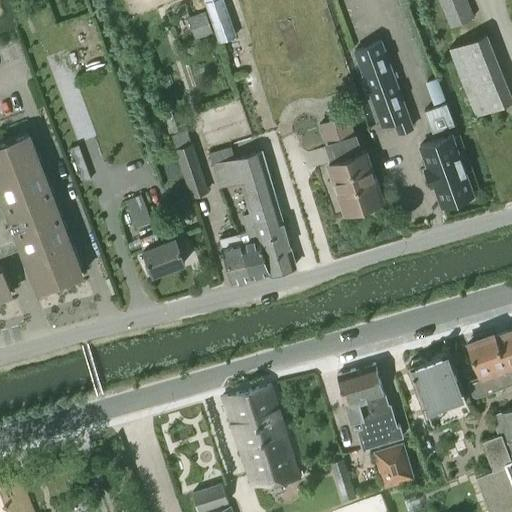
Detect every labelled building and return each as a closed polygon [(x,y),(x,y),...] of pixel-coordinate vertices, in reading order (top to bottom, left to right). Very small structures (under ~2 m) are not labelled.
[(202,0),(217,41),(233,36),(220,0),(202,0)] [(438,0),(450,26),(474,16),(467,0),(438,0)] [(211,32),(204,11),(188,16),(195,38),(211,32)] [(477,114),(511,99),(511,97),(486,33),(450,47),(477,114)] [(413,125),(380,39),(353,49),(381,124),(395,119),(399,130),(413,125)] [(148,58),(140,61),(145,75),(153,72),(148,58)] [(453,123),(444,101),(423,109),(431,131),(453,123)] [(160,109),(168,131),(175,128),(167,107),(160,109)] [(360,154),(354,136),(347,116),(318,125),(331,164),(328,165),(344,214),(380,202),(363,153),(360,154)] [(0,296),(9,293),(7,288),(8,288),(0,268),(0,251),(6,249),(18,244),(34,287),(45,283),(47,287),(58,283),(57,278),(66,275),(68,279),(79,275),(78,270),(27,137),(26,137),(25,133),(13,137),(15,141),(5,145),(3,141),(0,142),(0,296)] [(205,191),(185,133),(169,139),(189,197),(205,191)] [(473,195),(451,135),(419,147),(427,168),(424,169),(430,187),(434,186),(441,207),(473,195)] [(251,214),(269,275),(294,267),(277,214),(259,150),(235,157),(241,180),(251,214)] [(235,157),(213,163),(214,167),(219,187),(221,186),(241,180),(235,157)] [(151,222),(146,207),(141,195),(125,201),(135,228),(151,222)] [(269,275),(251,214),(244,216),(248,230),(236,234),(239,245),(241,244),(250,279),(268,275),(269,275)] [(149,276),(183,264),(173,237),(157,243),(153,233),(137,239),(141,249),(140,250),(146,265),(143,266),(146,274),(148,273),(149,276)] [(250,279),(241,244),(239,245),(236,234),(217,240),(232,284),(250,279)] [(501,388),(511,384),(511,383),(511,376),(511,373),(511,329),(496,335),(495,332),(467,341),(480,377),(469,381),(474,397),(501,388)] [(427,412),(465,398),(447,350),(409,365),(427,412)] [(375,364),(337,375),(351,421),(361,418),(364,428),(359,430),(365,448),(403,436),(400,425),(396,426),(390,406),(388,406),(375,364)] [(271,383),(222,396),(251,484),(297,477),(271,383)] [(492,470),(475,477),(488,511),(511,511),(511,407),(500,412),(505,424),(495,428),(498,435),(481,442),(492,470)] [(402,442),(371,451),(382,486),(413,477),(402,442)] [(330,463),(344,501),(359,495),(345,457),(330,463)] [(32,511),(17,475),(0,482),(0,511),(32,511)] [(222,482),(192,491),(198,510),(203,509),(228,501),(222,482)]
